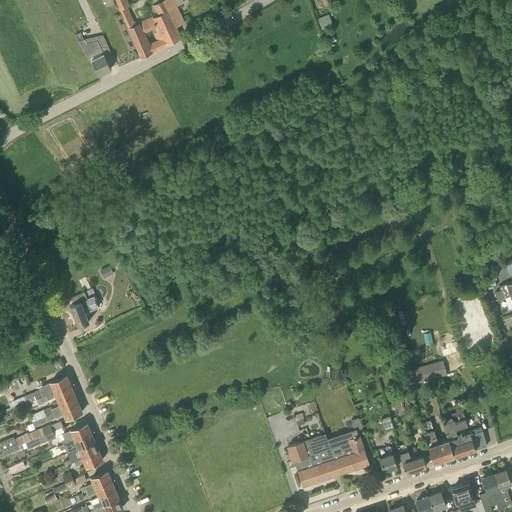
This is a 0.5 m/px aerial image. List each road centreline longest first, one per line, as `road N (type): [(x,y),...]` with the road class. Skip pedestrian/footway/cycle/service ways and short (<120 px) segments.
road 1 (residential): [(135,511),(16,224)]
road 2 (unclassified): [(0,146),(29,123),(265,0)]
road 3 (residential): [(319,511),(511,443)]
